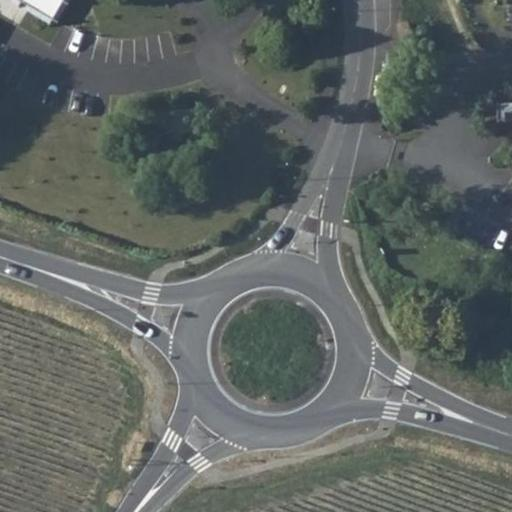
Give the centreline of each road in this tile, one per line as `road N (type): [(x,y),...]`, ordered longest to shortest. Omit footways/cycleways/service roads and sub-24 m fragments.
road 1 (unclassified): [(327,179),(358,59),(357,0)]
road 2 (secondary): [(207,297),(151,298),(50,272)]
road 3 (secondary): [(50,272),(184,350)]
road 4 (secondary): [(470,421),(353,338)]
road 5 (secondary): [(335,407),(394,404),(470,421)]
road 6 (residential): [(142,502),(196,457),(250,435)]
road 7 (residential): [(193,388),(178,443),(142,502)]
